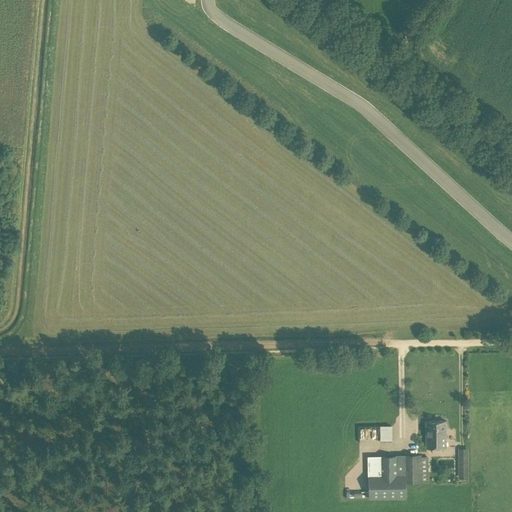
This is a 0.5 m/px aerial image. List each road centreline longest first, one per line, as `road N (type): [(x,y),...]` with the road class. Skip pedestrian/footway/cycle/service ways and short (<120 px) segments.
road 1 (track): [(400,342),(0,351)]
road 2 (unclassified): [(511,153),(311,0)]
